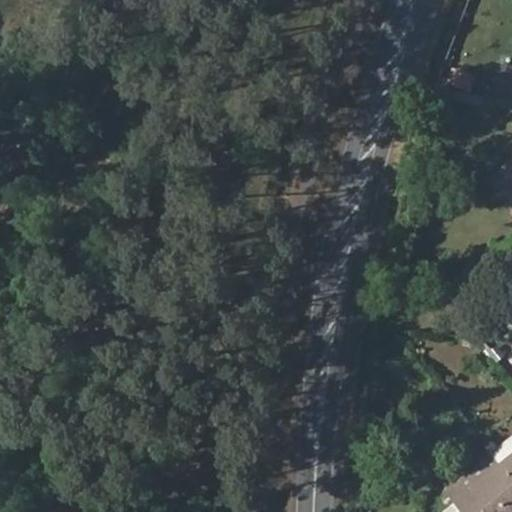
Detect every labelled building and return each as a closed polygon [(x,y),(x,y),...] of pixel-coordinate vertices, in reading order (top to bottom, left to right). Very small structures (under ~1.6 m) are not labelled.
[(511,160),(501,169),(511,183),(511,160)] [(511,204),(511,183),(501,169),(490,177),(511,204)] [(500,362),(510,355),(500,343),(490,350),(500,362)] [(511,454),(511,437),(493,452),(501,463),(511,454)] [(511,511),(511,476),(501,463),(493,452),(447,489),(454,499),(464,511),(511,511)] [(511,454),(501,463),(511,476),(511,454)]
